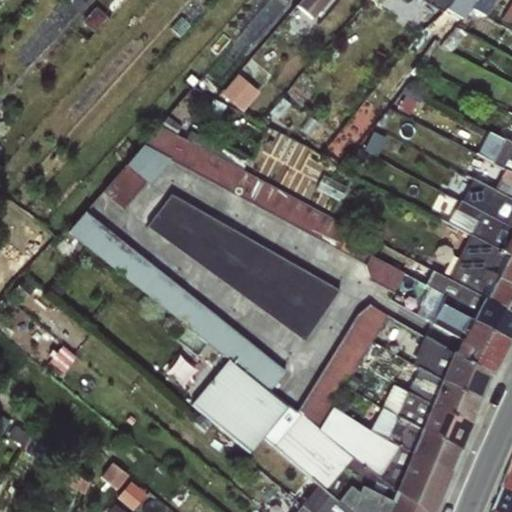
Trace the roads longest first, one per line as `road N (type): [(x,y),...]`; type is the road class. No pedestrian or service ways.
road 1 (unknown): [(368,301),(328,364),(290,353),(152,246),(152,222),(169,202),(183,196),(205,203)]
road 2 (unknown): [(205,203),(368,301)]
road 3 (unknown): [(368,301),(511,390)]
